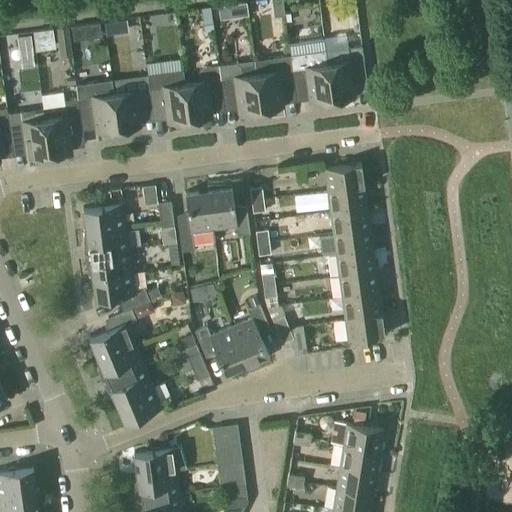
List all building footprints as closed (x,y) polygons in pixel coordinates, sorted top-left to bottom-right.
[(33,31),(35,46),(55,44),(53,28),(33,31)] [(350,60),(328,63),(333,99),(355,96),(354,87),(367,85),(364,59),(363,59),(361,41),(349,42),(352,60),(350,61),(350,60)] [(326,49),(290,55),(292,68),(296,94),(309,93),(310,102),(333,99),(328,63),(327,63),(326,49)] [(283,96),(296,94),(292,68),(290,55),(255,59),(257,72),(261,108),(284,105),(283,96)] [(236,62),(219,64),(224,104),(238,102),(239,111),(261,108),(257,72),(243,74),(242,66),(236,62)] [(199,80),(185,82),(190,118),(212,115),(211,106),(224,104),(219,64),(203,66),(198,73),(199,80)] [(166,112),(168,121),(190,118),(185,82),(183,69),(148,74),(149,88),(153,114),(166,112)] [(141,124),(140,115),(153,114),(149,88),(136,89),(114,92),(119,127),(141,124)] [(95,121),(96,130),(119,127),(114,92),(91,95),(78,97),(82,123),(95,121)] [(65,104),(43,107),(49,153),(72,150),(70,141),(84,139),(82,123),(78,97),(64,99),(65,104)] [(0,159),(0,160),(0,157),(0,150),(12,149),(8,112),(7,107),(0,107),(0,159)] [(43,107),(8,112),(12,149),(26,147),(27,156),(49,153),(43,107)] [(325,167),(327,189),(364,184),(362,162),(325,167)] [(232,182),(207,183),(208,188),(209,188),(214,228),(236,225),(237,235),(250,233),(247,208),(235,210),(232,182)] [(364,184),(327,189),(330,210),(367,205),(364,184)] [(250,187),(251,198),(263,196),(262,185),(250,187)] [(182,250),(194,249),(194,244),(215,241),(214,228),(209,188),(208,188),(186,191),(189,216),(177,217),(182,250)] [(265,210),(263,196),(251,198),(253,211),(265,210)] [(171,199),(158,201),(161,226),(165,225),(174,224),(171,199)] [(123,202),(83,207),(86,229),(86,230),(126,225),(123,202)] [(367,205),(330,210),(333,231),(370,226),(367,205)] [(174,224),(165,225),(168,243),(176,241),(174,224)] [(126,225),(86,230),(86,229),(84,230),(87,253),(129,247),(126,225)] [(370,226),(333,231),(336,252),(373,247),(370,226)] [(255,230),(257,241),(269,239),(268,228),(255,230)] [(271,252),(269,239),(257,241),(259,254),(271,252)] [(176,241),(168,243),(171,265),(180,263),(177,241),(176,241)] [(132,270),(129,247),(87,253),(90,276),(93,276),(93,275),(132,270)] [(373,247),(336,252),(339,273),(376,268),(373,247)] [(376,268),(339,273),(342,295),(379,290),(376,268)] [(93,275),(93,276),(96,298),(121,295),(127,309),(132,307),(151,299),(145,287),(135,292),(132,270),(93,275)] [(261,273),(263,283),(275,281),(273,271),(261,273)] [(277,295),(275,281),(263,283),(265,297),(277,295)] [(192,301),(200,300),(197,286),(189,288),(192,301)] [(379,290),(342,295),(345,317),(382,312),(379,290)] [(248,308),(252,317),(232,326),(247,363),(246,363),(248,368),(269,356),(259,331),(270,326),(260,303),(248,308)] [(113,327),(90,337),(99,358),(136,343),(128,322),(137,318),(132,307),(127,309),(108,316),(113,327)] [(348,340),(385,335),(382,312),(345,317),(348,340)] [(289,326),(284,315),(273,319),(277,331),(289,326)] [(303,324),(289,326),(277,331),(287,354),(307,352),(303,324)] [(216,349),(226,372),(246,363),(247,363),(232,326),(211,334),(207,325),(196,330),(205,353),(216,349)] [(192,333),(181,338),(185,347),(196,343),(192,333)] [(136,343),(99,358),(96,359),(106,380),(145,364),(136,343)] [(198,378),(210,373),(200,351),(188,357),(198,378)] [(106,380),(114,402),(117,401),(116,400),(153,385),(145,364),(106,380)] [(125,422),(162,406),(153,385),(116,400),(117,401),(125,422)] [(347,422),(343,445),(380,450),(384,428),(347,422)] [(213,426),(214,436),(239,433),(238,423),(213,426)] [(296,430),(295,437),(311,439),(312,432),(296,430)] [(241,446),(239,433),(214,436),(216,450),(241,446)] [(294,443),(310,445),(311,439),(295,437),(294,443)] [(137,474),(137,475),(177,469),(186,468),(179,445),(174,446),(134,452),(137,474)] [(340,466),(377,472),(380,450),(343,445),(340,466)] [(216,450),(218,464),(243,461),(241,446),(216,450)] [(244,472),(243,461),(218,464),(219,475),(244,472)] [(0,493),(36,489),(36,488),(33,465),(0,469),(0,493)] [(337,487),(373,493),(377,472),(340,466),(337,487)] [(135,475),(138,498),(180,492),(177,469),(137,475),(137,474),(135,475)] [(221,486),(246,483),(244,472),(219,475),(221,486)] [(289,473),(287,479),(303,482),(304,475),(289,473)] [(287,485),(302,488),(303,482),(287,479),(287,485)] [(222,499),(247,496),(246,483),(221,486),(222,499)] [(370,511),(373,493),(337,487),(333,509),(355,511),(370,511)] [(36,488),(36,489),(0,493),(0,511),(32,511),(42,511),(39,488),(36,488)] [(182,511),(180,492),(138,498),(140,511),(182,511)]
